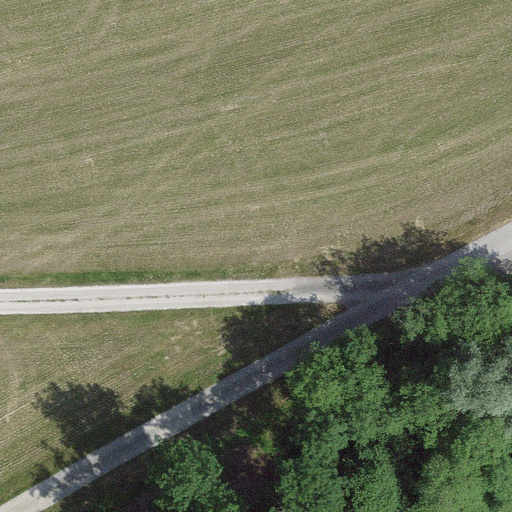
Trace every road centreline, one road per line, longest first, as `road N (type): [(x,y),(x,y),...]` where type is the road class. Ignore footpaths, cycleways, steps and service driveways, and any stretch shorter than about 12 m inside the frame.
road 1 (unclassified): [(511,233),(185,414),(32,511)]
road 2 (track): [(411,289),(0,301)]
